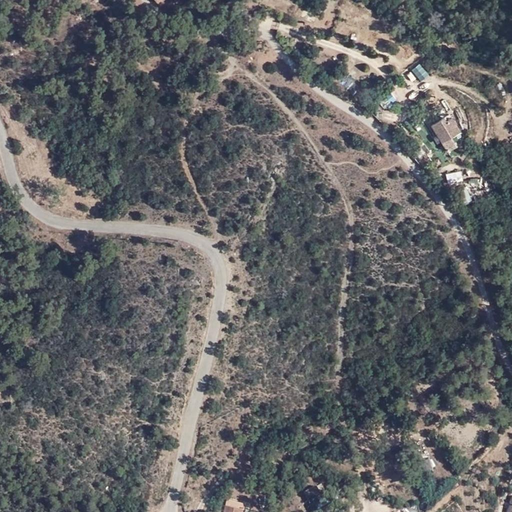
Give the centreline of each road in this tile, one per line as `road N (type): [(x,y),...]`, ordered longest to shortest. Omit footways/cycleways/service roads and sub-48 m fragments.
road 1 (residential): [(511,377),(462,243),(346,87),(290,46),(253,32),(183,32),(144,0)]
road 2 (tertiary): [(0,133),(18,187),(41,214),(168,230),(202,240),(217,255),(220,295),(171,511)]
road 3 (track): [(206,32),(234,61),(200,94),(183,142),(216,231),(210,246)]
